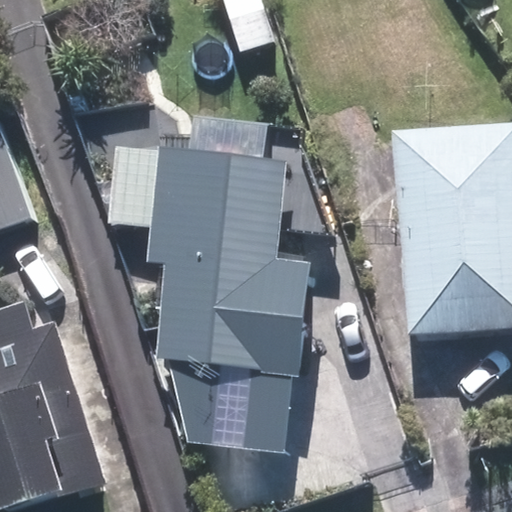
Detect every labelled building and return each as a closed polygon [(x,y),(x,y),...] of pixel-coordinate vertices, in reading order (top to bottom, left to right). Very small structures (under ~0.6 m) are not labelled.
[(266,0),(226,0),(245,62),(282,51),(266,0)] [(511,131),(404,140),(419,339),(511,331),(511,131)] [(0,137),(0,231),(31,220),(0,137)] [(287,267),(297,170),(127,154),(120,225),(165,230),(161,268),(177,269),(167,365),(178,366),(196,448),(291,457),(298,382),(307,383),(318,270),(287,267)] [(0,511),(27,511),(112,485),(63,328),(37,336),(29,308),(0,317),(0,511)]
